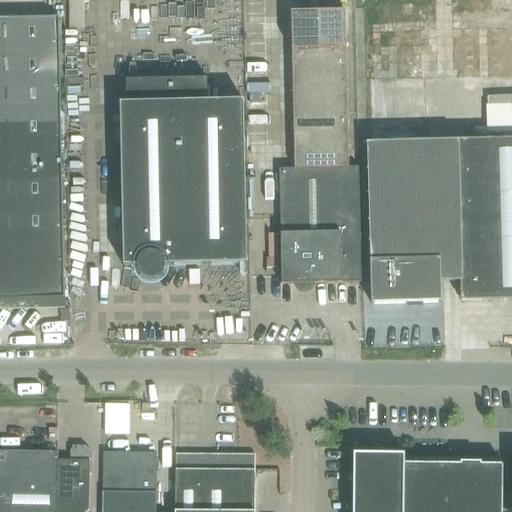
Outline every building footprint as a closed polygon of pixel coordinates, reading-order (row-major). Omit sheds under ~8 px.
[(289,13),(294,168),(348,166),(343,11),(289,13)] [(0,309),(65,308),(67,308),(66,284),(65,284),(65,280),(58,20),(0,21),(0,309)] [(368,142),(511,138),(511,30),(364,35),(368,142)] [(128,105),(120,105),(125,267),(139,266),(139,267),(139,269),(140,270),(141,273),(143,275),(144,275),(145,277),(147,277),(149,278),(152,278),(154,278),(156,278),(159,277),(160,275),(162,274),(162,273),(163,271),(164,270),(164,269),(165,268),(165,267),(165,265),(247,263),(243,102),(209,103),(209,79),(127,81),(128,105)] [(511,140),(457,142),(367,144),(370,262),(440,261),(441,282),(460,282),(461,302),(487,301),(511,300),(511,140)] [(294,168),(286,168),(278,168),(282,287),(361,284),(358,166),(348,166),(294,168)] [(440,261),(370,262),(371,293),(371,305),(402,304),(414,304),(428,304),(441,303),(441,282),(440,261)] [(190,271),(190,285),(200,284),(200,271),(190,271)] [(0,485),(57,486),(58,461),(58,453),(0,451),(0,485)] [(71,461),(58,461),(57,486),(56,511),(87,511),(92,507),(92,459),(84,451),(71,451),(71,461)] [(156,511),(156,454),(103,454),(103,459),(102,511),(156,511)] [(175,511),(254,511),(255,472),(255,456),(235,456),(178,455),(176,455),(175,511)] [(352,511),(501,511),(502,511),(502,496),(502,468),(502,466),(480,465),(480,463),(460,463),(460,465),(404,465),(404,456),(404,455),(353,455),(352,511)] [(0,511),(56,511),(57,486),(0,485),(0,511)] [(511,496),(502,496),(502,511),(511,511),(511,496)]
